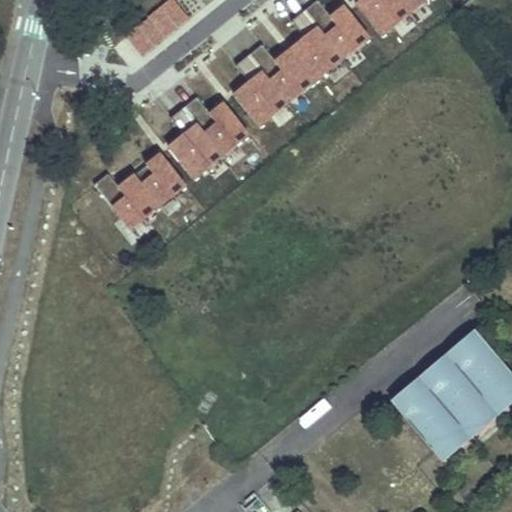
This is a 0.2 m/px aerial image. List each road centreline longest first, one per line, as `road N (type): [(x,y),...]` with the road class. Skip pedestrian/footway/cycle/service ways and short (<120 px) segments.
road 1 (residential): [(26,74),(118,92),(242,0)]
road 2 (unclassified): [(0,193),(26,74)]
